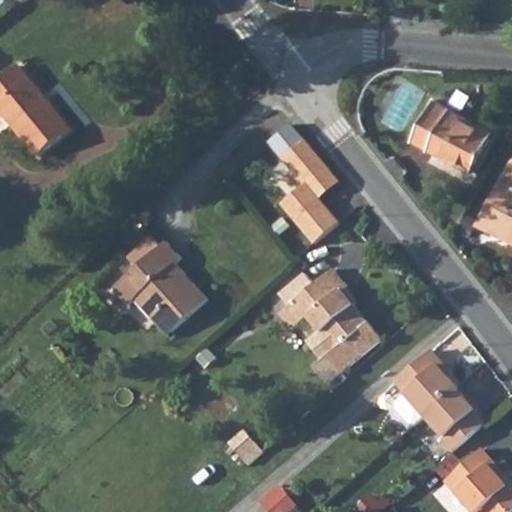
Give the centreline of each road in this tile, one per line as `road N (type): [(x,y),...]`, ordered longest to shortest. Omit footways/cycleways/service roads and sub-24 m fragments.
road 1 (residential): [(511,345),(295,74)]
road 2 (residential): [(295,74),(354,43),(511,53)]
